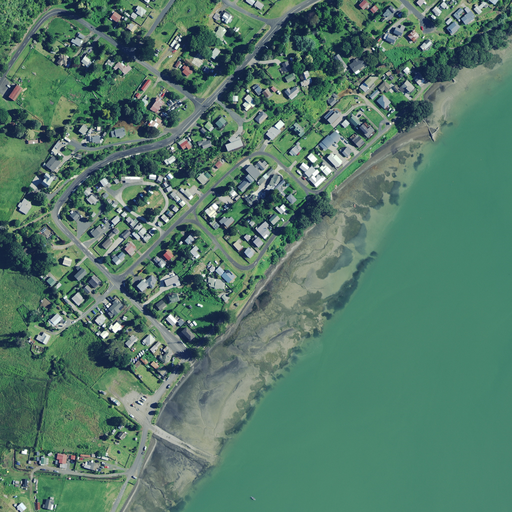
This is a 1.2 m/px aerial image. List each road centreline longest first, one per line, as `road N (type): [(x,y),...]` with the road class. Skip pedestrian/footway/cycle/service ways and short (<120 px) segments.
road 1 (tertiary): [(182,129),(100,163),(57,206),(58,222),(116,283)]
road 2 (residential): [(133,55),(54,11),(0,79)]
road 3 (residential): [(197,222),(245,268),(307,204)]
road 4 (residential): [(305,189),(275,158),(256,153),(193,206)]
road 5 (residential): [(188,359),(152,406),(132,472)]
